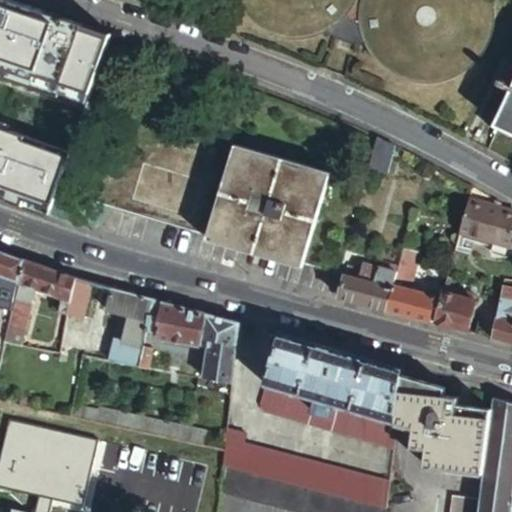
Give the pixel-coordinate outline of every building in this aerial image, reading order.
[(101,67),(112,36),(84,26),(39,10),(27,40),(101,67)] [(511,95),(499,124),(511,129),(511,95)] [(330,174),(233,145),(224,181),(209,176),(206,156),(106,128),(87,201),(208,236),(206,241),(303,268),(330,174)] [(388,144),(376,138),(368,169),(387,174),(394,147),(388,144)] [(511,214),(467,202),(459,233),(510,247),(511,240),(511,214)] [(420,253),(403,249),(397,271),(386,310),(394,313),(430,322),(436,296),(423,292),(424,287),(412,283),(420,253)] [(24,259),(0,250),(0,274),(18,281),(24,259)] [(93,282),(24,259),(18,281),(20,282),(6,339),(20,344),(36,287),(63,297),(71,300),(68,313),(85,317),(93,282)] [(352,302),(386,310),(397,271),(369,263),(368,272),(348,267),(339,298),(352,302)] [(496,317),(491,338),(510,343),(511,343),(511,288),(502,285),(496,317)] [(444,286),(443,293),(473,301),(475,294),(444,286)] [(146,330),(154,299),(128,292),(112,288),(107,309),(130,315),(124,340),(114,337),(109,357),(138,365),(146,330)] [(473,301),(443,293),(434,323),(447,327),(468,332),(476,302),(473,301)] [(71,300),(63,297),(60,312),(68,315),(68,313),(71,300)] [(158,300),(154,299),(146,330),(157,332),(156,337),(210,347),(204,378),(212,379),(233,383),(240,322),(200,311),(158,300)] [(474,334),(491,338),(496,317),(478,312),(474,334)] [(403,375),(403,370),(347,354),(280,334),(260,402),(266,412),(394,449),(396,433),(397,423),(403,375)] [(154,347),(144,345),(140,366),(149,368),(154,347)] [(446,388),(403,375),(397,423),(415,428),(412,446),(427,448),(426,465),(484,473),(492,409),(458,404),(458,396),(446,395),(446,388)] [(211,387),(212,379),(204,378),(199,377),(197,385),(211,387)] [(511,511),(511,509),(511,401),(511,402),(494,397),(492,409),(484,473),(481,499),(478,511),(511,511)] [(37,409),(0,400),(0,416),(34,424),(37,409)] [(72,404),(70,416),(203,445),(206,431),(97,408),(97,411),(72,404)] [(56,429),(59,413),(37,409),(34,424),(56,429)] [(227,428),(225,450),(223,465),(386,507),(389,481),(244,443),(246,433),(227,428)] [(298,511),(384,511),(386,507),(223,465),(220,492),(298,511)] [(478,511),(481,499),(452,495),(450,511),(478,511)]
